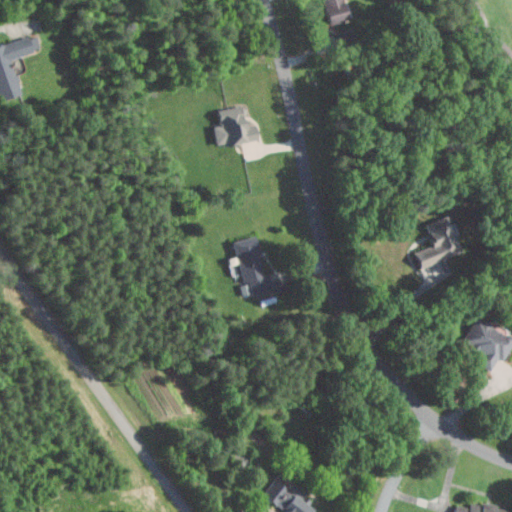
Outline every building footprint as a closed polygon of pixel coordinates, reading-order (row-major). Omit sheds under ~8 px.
[(346,19),(341,0),(320,0),(327,24),(346,19)] [(0,43),(0,98),(19,93),(9,58),(39,49),(34,34),(0,43)] [(254,138),(251,124),(244,126),(240,105),(213,111),(216,125),(209,126),(213,146),(254,138)] [(459,253),(443,215),(422,224),(430,243),(410,252),(418,270),(459,253)] [(230,240),(243,296),(270,289),(266,272),(261,273),(252,235),(230,240)] [(499,359),(511,340),(474,316),(459,340),(481,354),(475,363),(486,370),(494,357),(499,359)] [(315,511),(305,505),(311,497),(291,483),(286,490),(277,483),(266,498),(283,511),(315,511)] [(453,504),(451,511),(504,511),(505,507),(467,502),(467,506),(453,504)]
